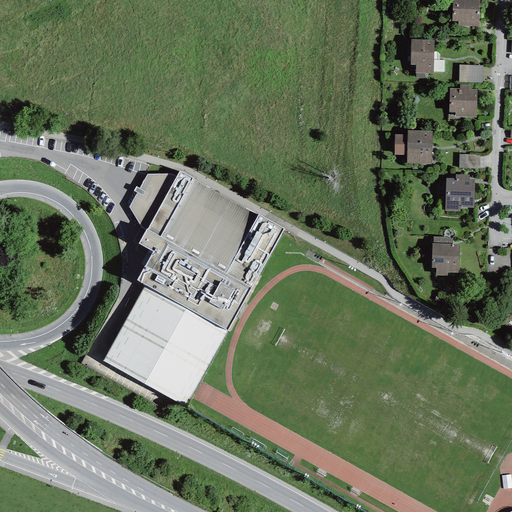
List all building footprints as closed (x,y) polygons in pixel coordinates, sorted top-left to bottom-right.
[(452,0),(452,21),(458,21),(458,26),(479,27),(479,0),(452,0)] [(434,40),(411,39),(410,64),(416,64),(415,72),(416,73),(424,73),(433,73),(433,72),(434,60),(434,40)] [(434,60),(433,72),(444,72),(444,60),(434,60)] [(483,65),(459,65),(458,82),(482,83),(483,65)] [(460,89),(449,88),(449,116),(476,117),(477,89),(471,89),(460,89)] [(432,131),(408,130),(407,135),(394,134),(394,154),(407,155),(406,164),(431,165),(432,131)] [(480,155),(459,154),(458,168),(480,169),(480,155)] [(146,285),(227,330),(284,228),(193,180),(194,178),(179,172),(177,174),(148,174),(140,189),(137,186),(133,191),(137,194),(130,207),(142,228),(146,230),(138,244),(153,253),(137,280),(146,285)] [(455,178),(446,178),(445,211),(460,212),(460,207),(473,208),(474,179),(469,179),(469,175),(455,174),(455,178)] [(447,237),(432,237),(431,267),(436,268),(435,276),(447,276),(448,273),(458,273),(460,244),(452,244),(452,239),(447,238),(447,237)] [(183,405),(227,330),(146,285),(103,360),(183,405)]
